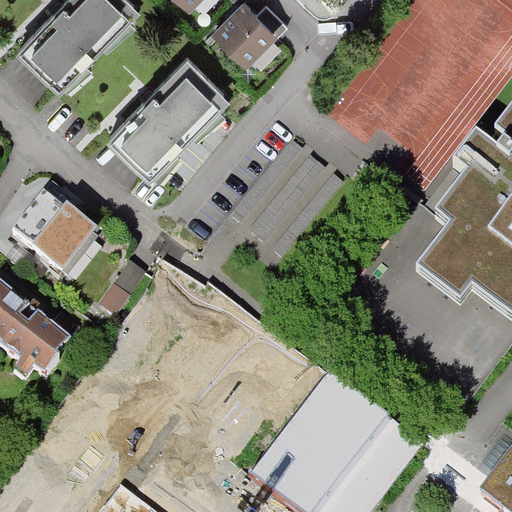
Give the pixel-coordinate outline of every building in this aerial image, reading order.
[(140,4),(135,0),(59,0),(17,43),(60,85),(140,4)] [(177,0),(191,13),(203,0),(177,0)] [(240,7),(212,35),(246,68),(251,63),(261,72),(283,52),(274,43),(289,28),(265,7),(256,16),(253,12),(244,3),(240,7)] [(230,93),(189,52),(107,131),(148,173),(230,93)] [(511,113),(499,129),(511,138),(500,152),(481,138),(462,162),(473,170),(441,211),(457,223),(423,267),(464,298),(476,282),(511,309),(511,113)] [(235,211),(286,255),(346,185),(296,141),(235,211)] [(97,230),(45,191),(12,234),(65,273),(97,230)] [(145,273),(132,264),(102,306),(115,315),(145,273)] [(50,326),(0,284),(0,342),(21,359),(16,365),(28,375),(35,367),(45,375),(60,357),(59,354),(81,328),(61,312),(50,326)] [(379,511),(427,450),(333,378),(257,477),(303,511),(379,511)] [(511,511),(511,453),(482,492),(507,511),(511,511)]
